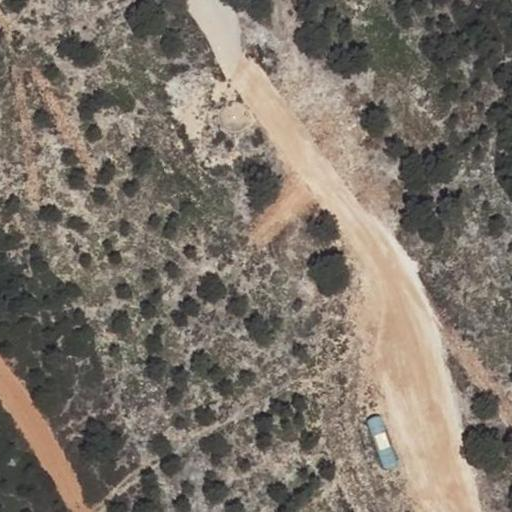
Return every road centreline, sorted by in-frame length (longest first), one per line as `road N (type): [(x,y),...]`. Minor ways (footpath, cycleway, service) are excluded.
road 1 (track): [(194,0),(244,75),(409,274),(470,511)]
road 2 (track): [(0,387),(83,511)]
